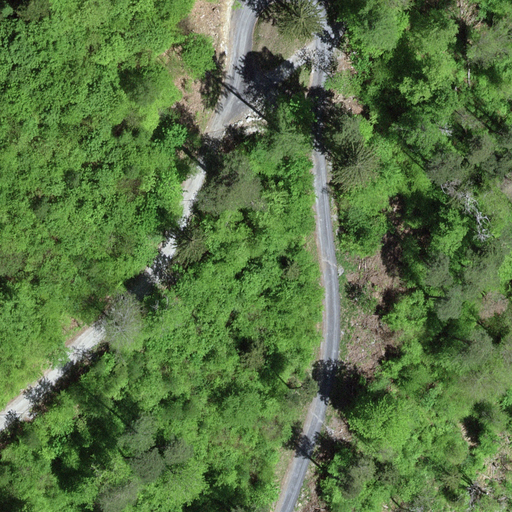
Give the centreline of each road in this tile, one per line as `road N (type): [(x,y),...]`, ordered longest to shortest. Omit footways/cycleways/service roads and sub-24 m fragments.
road 1 (track): [(304,0),(333,301),(327,369),(283,511)]
road 2 (track): [(309,51),(220,117),(157,272),(0,422)]
road 3 (track): [(220,117),(256,5),(267,0)]
